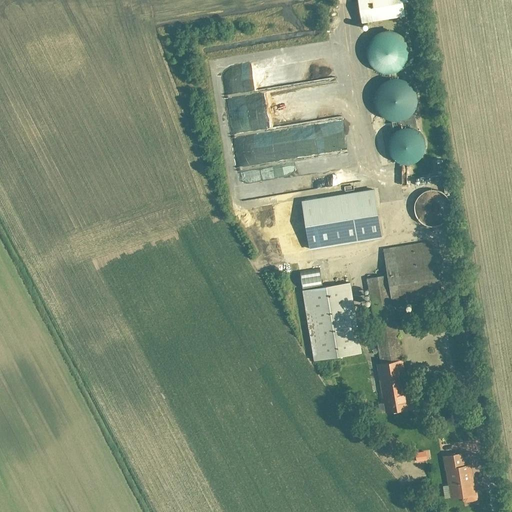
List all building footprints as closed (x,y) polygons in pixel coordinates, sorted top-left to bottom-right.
[(371,98),(371,104),(373,111),(384,122),(397,123),(408,118),(414,110),(415,99),(412,89),(404,82),(392,79),(382,82),(375,88),(371,98)] [(391,134),(385,146),(388,159),(396,166),(406,168),(419,162),(423,154),(424,144),(418,134),(409,129),(398,130),(391,134)] [(421,194),(414,202),(412,211),(414,219),(420,225),(430,228),(442,225),(447,218),(449,209),(447,201),(442,195),(433,191),(421,194)] [(299,204),(306,252),(380,241),(373,193),(299,204)] [(386,277),(366,280),(379,364),(376,364),(383,413),(409,409),(402,361),(400,361),(392,307),(441,300),(433,242),(381,249),(386,277)] [(348,281),(300,288),(312,361),(359,354),(348,281)] [(452,327),(457,373),(472,372),(467,326),(452,327)] [(356,404),(357,412),(366,411),(366,403),(356,404)] [(441,489),(442,501),(475,496),(471,466),(464,467),(462,454),(441,457),(446,488),(441,489)]
